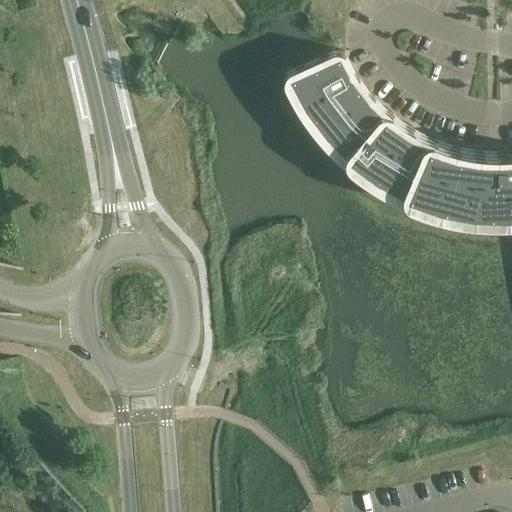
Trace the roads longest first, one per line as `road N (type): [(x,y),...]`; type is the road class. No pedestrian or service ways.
road 1 (primary): [(160,380),(178,364),(187,337),(178,271),(148,247)]
road 2 (primary): [(110,144),(72,0)]
road 3 (primary): [(171,511),(160,380)]
road 4 (primary): [(121,382),(131,511)]
